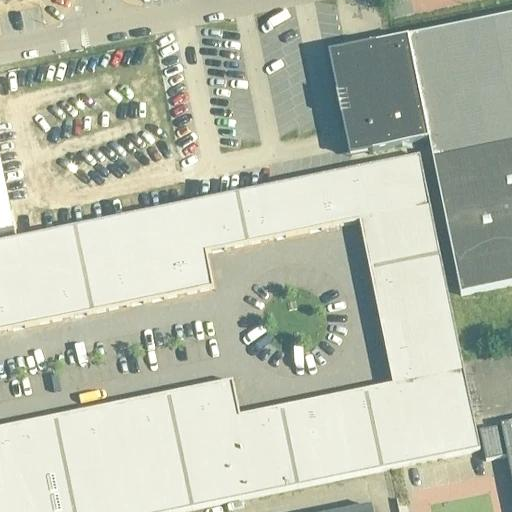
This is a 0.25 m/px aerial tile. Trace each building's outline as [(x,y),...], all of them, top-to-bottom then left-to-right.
[(511,17),(408,39),(329,55),(351,159),(429,143),(433,162),(461,297),(511,286),(511,17)] [(419,157),(349,171),(350,172),(360,224),(359,224),(369,272),(440,257),(419,157)] [(350,172),(321,178),(332,229),(359,224),(360,224),(350,172)] [(321,178),(321,177),(286,184),(297,237),(332,229),(321,178)] [(297,237),(286,184),(237,194),(247,247),(297,237)] [(247,247),(237,194),(194,203),(205,255),(206,255),(247,247)] [(214,290),(206,255),(205,255),(194,203),(131,216),(149,304),(214,290)] [(149,304),(131,216),(74,227),(92,315),(149,304)] [(92,315),(74,227),(18,239),(36,327),(92,315)] [(0,334),(36,327),(18,239),(0,242),(0,334)] [(451,310),(440,257),(369,272),(380,324),(451,310)] [(458,345),(451,310),(380,324),(387,360),(458,345)] [(480,452),(458,345),(387,360),(393,387),(393,388),(410,385),(427,463),(480,452)] [(232,383),(168,396),(191,511),(255,498),(239,419),(240,418),(232,383)] [(393,388),(393,387),(366,392),(382,472),(427,463),(410,385),(393,388)] [(382,472),(366,392),(337,398),(354,478),(382,472)] [(168,396),(111,408),(132,511),(187,511),(191,511),(168,396)] [(354,478),(337,398),(309,404),(325,484),(354,478)] [(325,484),(309,404),(281,410),(297,489),(325,484)] [(132,511),(111,408),(55,419),(73,511),(132,511)] [(297,489),(281,410),(240,418),(239,419),(255,498),(297,489)] [(73,511),(55,419),(6,430),(22,511),(73,511)] [(511,423),(500,426),(501,428),(479,432),(485,463),(507,459),(511,482),(511,423)] [(0,511),(22,511),(6,430),(0,430),(0,511)]
